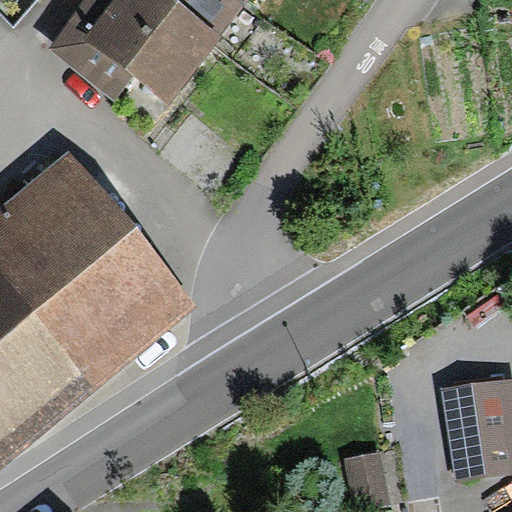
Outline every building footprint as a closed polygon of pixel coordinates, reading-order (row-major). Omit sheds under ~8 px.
[(97,0),(87,15),(53,61),(114,109),(130,90),(168,119),(222,50),(217,46),(155,0),(97,0)] [(155,0),(217,46),(253,0),(155,0)] [(0,466),(187,318),(65,166),(0,217),(0,466)] [(511,389),(443,398),(455,490),(511,482),(511,389)] [(352,511),(357,511),(400,504),(391,458),(344,467),(352,511)]
